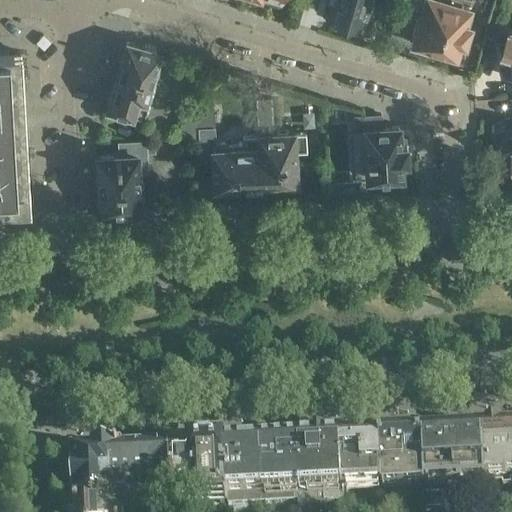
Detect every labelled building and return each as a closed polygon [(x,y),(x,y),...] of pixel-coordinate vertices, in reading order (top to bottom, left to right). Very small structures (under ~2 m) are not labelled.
[(362,23),(368,0),(327,0),(324,11),(323,11),(323,13),(340,18),(345,27),(354,22),(362,25),(363,23),(362,23)] [(411,9),(413,0),(398,0),(393,18),(405,21),(408,8),(411,9)] [(464,37),(468,23),(467,19),(464,18),(468,5),(450,0),(423,0),(412,39),(434,46),(435,46),(435,47),(438,53),(449,56),(454,53),(458,38),(460,38),(464,37)] [(511,26),(509,25),(502,51),(511,53),(511,61),(508,64),(509,76),(511,77),(511,26)] [(143,117),(156,75),(151,73),(158,50),(156,50),(155,46),(145,44),(143,46),(127,41),(107,107),(143,117)] [(0,205),(29,204),(24,130),(20,52),(0,52),(0,205)] [(272,124),(270,98),(257,99),(258,124),(272,124)] [(406,164),(405,136),(399,136),(398,125),(382,126),(381,114),(355,115),(357,148),(365,147),(367,177),(371,177),(372,180),(383,179),(384,176),(401,175),(400,164),(406,164)] [(214,142),(213,126),(199,127),(200,154),(212,153),(212,142),(214,142)] [(295,181),(293,148),(305,147),(304,132),(293,132),(293,129),(261,131),(261,134),(259,134),(260,146),(261,146),(264,183),(278,182),(279,185),(290,184),(291,181),(295,181)] [(264,183),(261,146),(260,146),(259,134),(245,134),(245,141),(214,142),(212,142),(212,153),(214,185),(218,185),(220,188),(230,187),(231,185),(264,183)] [(138,188),(138,174),(147,173),(145,140),(118,141),(119,154),(96,155),(99,209),(123,208),(125,210),(135,210),(137,207),(139,207),(139,204),(142,202),(142,190),(138,188)] [(511,149),(510,150),(510,151),(503,155),(504,165),(511,168),(511,169),(511,149)] [(511,430),(481,432),(485,483),(505,482),(505,486),(509,489),(511,489),(511,430)] [(341,494),(339,439),(298,441),(297,431),(243,434),(238,439),(239,445),(226,445),(226,446),(225,446),(228,500),(247,499),(247,494),(262,493),(262,498),(341,494)] [(485,487),(485,483),(481,432),(478,432),(478,431),(428,434),(428,435),(421,435),(420,435),(424,490),(455,489),(455,491),(458,495),(465,495),(469,490),(469,487),(485,487)] [(424,491),(424,490),(420,435),(377,437),(381,492),(381,493),(424,491)] [(381,492),(377,437),(339,439),(341,494),(381,492)] [(228,500),(225,446),(225,445),(170,448),(173,502),(173,511),(182,511),(183,506),(188,506),(192,502),(225,501),(225,505),(228,504),(228,500)] [(173,502),(170,448),(73,454),(76,507),(113,505),(113,498),(126,498),(132,504),(173,502)]
